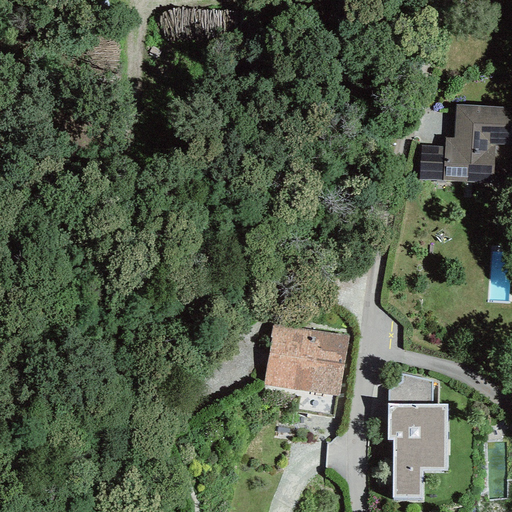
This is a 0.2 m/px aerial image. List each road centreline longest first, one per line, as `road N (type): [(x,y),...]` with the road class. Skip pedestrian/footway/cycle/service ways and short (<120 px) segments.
road 1 (residential): [(358,511),(372,297),(443,0)]
road 2 (unknown): [(369,324),(511,374)]
